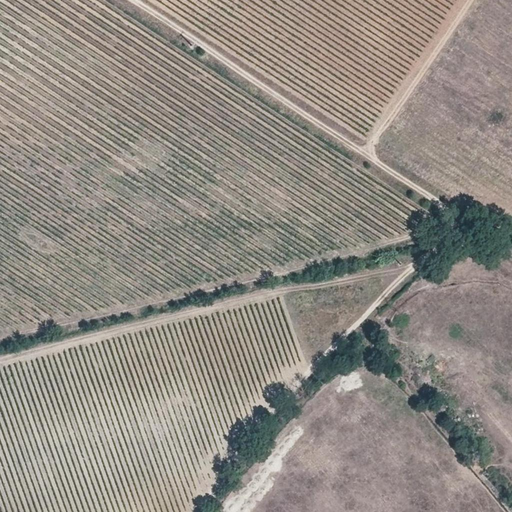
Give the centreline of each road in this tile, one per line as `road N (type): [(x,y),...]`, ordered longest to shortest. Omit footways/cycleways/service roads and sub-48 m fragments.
road 1 (track): [(192,511),(278,390),(425,249),(438,225)]
road 2 (track): [(373,158),(129,0)]
road 3 (track): [(373,158),(371,138),(402,80),(461,0)]
